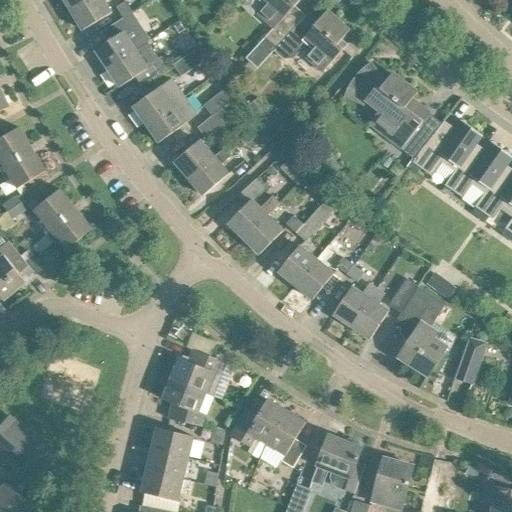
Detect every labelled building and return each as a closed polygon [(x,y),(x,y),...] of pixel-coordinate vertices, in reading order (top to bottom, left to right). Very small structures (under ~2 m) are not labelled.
[(64,0),(72,11),(89,0),(64,0)] [(103,0),(89,0),(72,11),(83,30),(111,13),(103,0)] [(116,7),(123,17),(124,18),(133,11),(126,0),(116,7)] [(257,69),(274,50),(291,32),(305,17),(304,16),(303,17),(300,14),(293,14),(290,12),(300,0),(260,0),(265,4),(256,14),(272,29),(246,58),(257,69)] [(96,50),(108,68),(137,49),(152,39),(133,11),(124,18),(123,17),(101,32),(108,42),(96,50)] [(310,12),(305,17),(291,32),(274,50),(284,59),(294,58),(300,51),(299,46),(306,38),(316,46),(307,57),(324,72),(343,49),(338,44),(350,30),(327,11),(319,20),(310,12)] [(174,64),(182,76),(210,57),(202,45),(174,64)] [(137,49),(108,68),(120,87),(150,67),(137,49)] [(152,62),(159,71),(169,64),(162,55),(152,62)] [(366,102),(378,111),(368,122),(383,135),(389,140),(395,132),(420,151),(424,147),(436,131),(405,107),(417,92),(392,73),(387,81),(378,72),(372,63),(363,70),(356,77),(350,86),(346,96),(365,104),(366,102)] [(133,106),(146,124),(184,96),(171,78),(133,106)] [(212,116),(222,108),(237,96),(228,85),(203,105),(212,116)] [(0,111),(10,107),(0,87),(0,111)] [(184,96),(146,124),(160,142),(197,115),(184,96)] [(247,106),(264,129),(276,121),(258,97),(247,106)] [(222,108),(212,116),(198,128),(206,138),(230,118),(222,108)] [(433,176),(443,162),(455,170),(475,142),(477,143),(483,135),(462,120),(456,129),(444,121),(436,132),(436,131),(424,147),(420,151),(415,158),(415,159),(413,162),(433,176)] [(0,138),(0,159),(4,166),(21,156),(18,152),(30,145),(19,127),(0,138)] [(256,137),(264,147),(272,140),(264,130),(256,137)] [(175,161),(189,178),(214,157),(214,156),(200,140),(175,161)] [(486,150),(477,143),(475,142),(455,170),(445,185),(463,197),(473,183),(486,192),(505,164),(507,165),(511,158),(511,156),(492,142),(486,150)] [(214,157),(189,178),(203,195),(229,174),(221,165),(232,155),(225,146),(214,156),(214,157)] [(21,156),(4,166),(18,188),(46,171),(35,153),(23,160),(21,156)] [(281,166),(299,184),(307,177),(289,159),(281,166)] [(389,172),(398,178),(404,169),(395,163),(389,172)] [(504,205),(511,210),(511,168),(507,165),(505,164),(486,192),(476,206),(493,219),(504,205)] [(34,210),(51,230),(66,217),(63,214),(74,205),(60,189),(34,210)] [(2,206),(12,219),(27,208),(17,194),(2,206)] [(228,223),(244,238),(268,215),(267,214),(279,202),(273,195),(261,208),(252,199),(228,223)] [(305,223),(297,232),(306,240),(335,208),(326,199),(305,223)] [(362,209),(355,217),(363,225),(370,216),(362,209)] [(66,217),(51,230),(67,250),(93,229),(79,212),(68,221),(66,217)] [(287,223),(297,232),(305,223),(294,214),(287,223)] [(268,215),(244,238),(260,254),(283,230),(268,215)] [(19,273),(29,265),(9,241),(0,248),(0,250),(4,255),(0,258),(0,295),(4,300),(26,282),(19,273)] [(279,271),(296,285),(317,259),(300,245),(279,271)] [(21,255),(36,274),(50,263),(45,256),(39,260),(30,248),(21,255)] [(337,266),(348,274),(355,265),(344,257),(337,266)] [(317,259),(296,285),(313,299),(334,273),(317,259)] [(355,265),(348,274),(358,282),(365,272),(355,265)] [(437,272),(429,283),(438,290),(446,279),(437,272)] [(390,305),(401,313),(418,286),(407,278),(390,305)] [(333,314),(352,326),(378,288),(371,283),(363,294),(352,287),(333,314)] [(418,286),(401,313),(398,319),(413,328),(426,308),(438,316),(446,304),(418,286)] [(378,288),(352,326),(371,339),(389,311),(379,305),(386,293),(378,288)] [(399,357),(428,375),(447,346),(434,337),(437,332),(421,322),(399,357)] [(456,377),(472,383),(486,342),(470,337),(456,377)] [(171,379),(206,393),(213,396),(226,362),(193,349),(189,361),(175,356),(166,376),(171,378),(171,379)] [(206,393),(171,379),(163,399),(173,403),(169,418),(203,426),(205,415),(199,412),(206,393)] [(256,436),(267,443),(287,411),(268,399),(258,415),(247,408),(233,431),(234,431),(231,435),(250,447),(256,436)] [(287,411),(267,443),(285,454),(281,460),(293,468),(307,446),(296,438),(306,422),(287,411)] [(62,463),(8,417),(0,426),(0,452),(40,488),(62,463)] [(157,427),(152,449),(189,458),(194,436),(157,427)] [(215,428),(211,442),(222,444),(225,431),(215,428)] [(322,486),(328,470),(333,471),(331,476),(332,482),(337,487),(355,494),(366,465),(357,461),(362,448),(358,446),(359,444),(358,441),(350,438),(348,439),(347,442),(329,435),(317,465),(318,466),(312,482),(322,486)] [(152,449),(147,470),(184,479),(189,458),(152,449)] [(373,500),(402,508),(413,466),(384,458),(373,500)] [(184,479),(147,470),(141,492),(179,500),(184,479)] [(205,484),(216,487),(219,473),(208,471),(205,484)] [(443,511),(450,478),(430,474),(422,511),(443,511)] [(492,511),(511,511),(511,490),(508,489),(510,477),(489,474),(484,500),(494,502),(492,511)] [(0,492),(0,511),(26,511),(33,505),(8,483),(0,492)] [(286,511),(303,511),(312,490),(297,484),(286,511)] [(355,500),(351,511),(368,511),(371,505),(355,500)]
